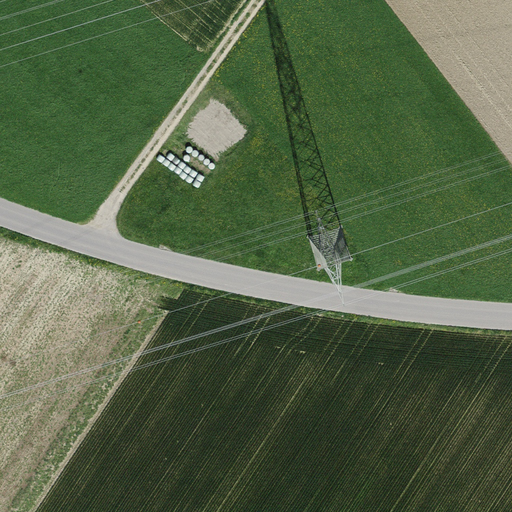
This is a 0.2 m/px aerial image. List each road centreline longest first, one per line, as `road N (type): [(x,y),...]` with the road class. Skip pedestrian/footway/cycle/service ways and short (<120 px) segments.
road 1 (tertiary): [(0,209),(90,242),(224,275),(408,309),(511,310)]
road 2 (track): [(90,242),(118,190),(255,0)]
